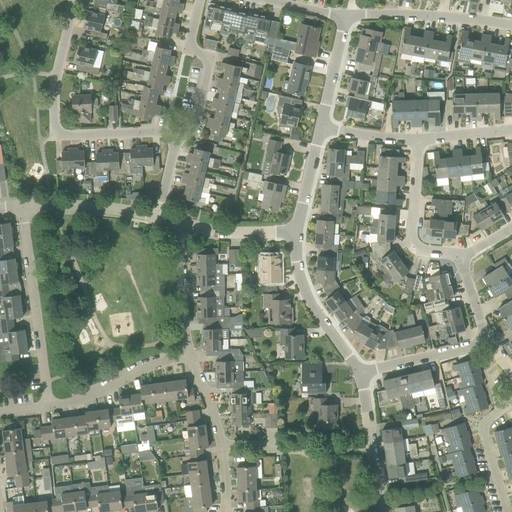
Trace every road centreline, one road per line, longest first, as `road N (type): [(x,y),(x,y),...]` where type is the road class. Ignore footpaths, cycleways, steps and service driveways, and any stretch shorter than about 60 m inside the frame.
road 1 (residential): [(179,135),(58,135),(56,77),(75,0)]
road 2 (residential): [(48,406),(22,205)]
road 3 (residential): [(511,24),(346,15)]
road 4 (residential): [(179,135),(196,121),(211,54),(188,46),(199,0)]
road 5 (residential): [(227,511),(215,415),(191,354)]
road 6 (residential): [(361,374),(303,286),(296,231)]
road 7 (residential): [(460,258),(420,250),(411,240),(419,138)]
road 8 (residential): [(48,406),(191,354)]
road 9 (residential): [(382,511),(361,374)]
road 10 (residential): [(22,205),(158,217)]
road 11 (residential): [(191,354),(182,308),(184,224)]
road 12 (residential): [(361,374),(487,340)]
road 13 (residential): [(508,511),(482,429),(511,402)]
